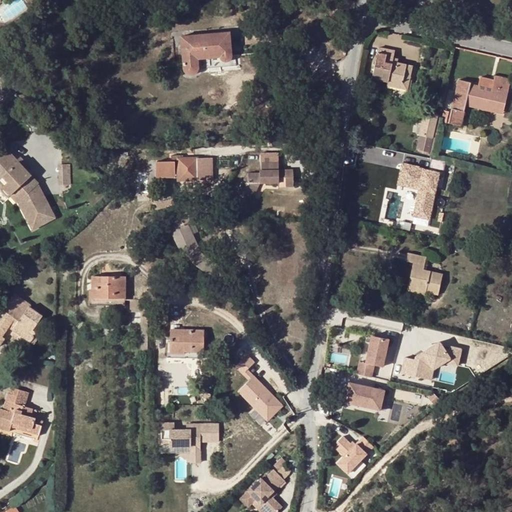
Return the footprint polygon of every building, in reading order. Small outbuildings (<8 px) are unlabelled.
[(134,9),(121,13),(124,24),(137,20),(134,9)] [(230,32),(181,36),(183,69),(184,71),(186,74),(188,75),(190,75),(193,75),(196,74),(197,72),(199,70),(199,67),(199,59),(219,58),(220,60),(222,61),(223,62),(224,62),(226,62),(228,62),(230,61),(231,60),(232,58),(232,56),(230,32)] [(392,61),(393,58),(395,52),(378,48),(371,79),(387,82),(386,86),(407,90),(413,66),(397,62),(392,61)] [(504,111),(511,80),(495,76),(494,79),(480,76),(479,86),(470,84),(471,82),(458,80),(452,108),(465,111),(466,106),(482,110),(484,101),(489,102),(489,107),(504,111)] [(503,115),(504,111),(489,107),(489,102),(484,101),(482,110),(503,115)] [(449,123),(461,126),(465,111),(452,108),(449,123)] [(438,115),(424,112),(419,135),(420,135),(416,150),(429,153),(435,130),(438,115)] [(435,130),(429,153),(433,154),(438,131),(435,130)] [(7,149),(0,155),(0,173),(8,182),(18,203),(18,202),(33,230),(55,218),(38,184),(39,183),(25,169),(17,160),(7,149)] [(194,158),(181,159),(181,155),(171,155),(171,161),(155,161),(156,178),(178,177),(178,181),(213,180),(212,158),(194,158)] [(21,156),(17,160),(25,169),(29,165),(21,156)] [(94,158),(90,163),(95,166),(98,160),(94,158)] [(429,169),(402,163),(397,185),(418,190),(412,216),(428,220),(437,181),(442,182),(446,162),(432,158),(429,169)] [(238,191),(250,196),(256,184),(260,184),(279,183),(279,187),(293,186),(293,170),(279,170),(279,163),(261,163),(261,170),(260,170),(260,174),(248,174),(248,183),(241,184),(238,191)] [(70,164),(58,164),(58,185),(71,184),(70,164)] [(229,184),(223,181),(219,188),(226,191),(229,184)] [(256,184),(250,196),(254,198),(260,184),(256,184)] [(219,188),(215,197),(222,200),(226,191),(219,188)] [(227,195),(220,208),(227,211),(233,198),(227,195)] [(205,275),(209,277),(215,270),(218,266),(201,252),(193,234),(188,223),(193,221),(197,218),(193,209),(173,218),(177,227),(172,229),(174,233),(171,234),(178,248),(181,247),(194,265),(205,275)] [(203,212),(198,219),(209,226),(213,218),(203,212)] [(198,232),(193,221),(188,223),(193,234),(198,232)] [(407,292),(416,294),(417,291),(425,293),(438,295),(443,274),(424,270),(426,258),(408,253),(406,262),(413,263),(407,292)] [(216,271),(219,274),(221,275),(224,271),(219,267),(216,271)] [(215,270),(209,277),(214,281),(219,274),(216,271),(215,270)] [(92,276),(91,289),(92,304),(105,305),(106,298),(123,297),(124,276),(92,276)] [(0,315),(0,346),(6,338),(2,336),(9,327),(10,325),(14,327),(12,330),(31,342),(37,332),(33,330),(43,316),(30,306),(31,304),(15,293),(0,315)] [(149,312),(149,302),(149,299),(136,299),(136,312),(141,312),(149,312)] [(33,330),(37,332),(47,319),(43,316),(33,330)] [(171,329),(171,343),(171,358),(186,357),(186,350),(203,350),(203,329),(171,329)] [(382,366),(389,339),(371,335),(364,362),(367,363),(364,375),(371,377),(374,364),(382,366)] [(415,359),(405,357),(401,373),(422,378),(424,371),(431,367),(433,369),(443,362),(457,366),(461,349),(450,347),(449,352),(445,351),(439,342),(416,356),(415,359)] [(239,392),(267,420),(282,406),(247,370),(254,363),(248,357),(237,368),(250,381),(239,392)] [(355,373),(364,375),(367,363),(364,362),(358,361),(355,373)] [(430,380),(433,369),(431,367),(424,371),(422,378),(430,380)] [(384,390),(349,382),(345,401),(368,407),(380,410),(384,390)] [(31,429),(30,433),(39,436),(43,420),(31,416),(33,409),(25,406),(29,393),(9,387),(3,408),(0,407),(0,428),(9,432),(10,427),(12,423),(31,429)] [(378,418),(380,410),(368,407),(366,416),(378,418)] [(10,427),(30,433),(31,429),(12,423),(10,427)] [(191,446),(191,451),(201,451),(201,442),(201,425),(188,424),(188,430),(176,430),(176,423),(160,423),(160,443),(170,443),(170,446),(191,446)] [(220,425),(201,425),(201,442),(220,442),(220,425)] [(373,446),(362,435),(355,443),(353,445),(349,442),(342,435),(336,440),(339,444),(336,447),(343,455),(336,461),(346,472),(373,446)] [(201,463),(201,451),(191,451),(191,463),(201,463)] [(283,457),(276,465),(280,469),(288,461),(283,457)] [(249,490),(257,499),(271,511),(277,511),(283,506),(274,497),(271,494),(275,490),(281,484),(276,480),(281,475),(275,469),(265,478),(262,476),(249,490)] [(276,480),(281,484),(286,480),(281,475),(276,480)] [(257,499),(249,490),(240,497),(249,506),(253,503),(257,499)] [(271,511),(257,499),(253,503),(262,511),(271,511)]
